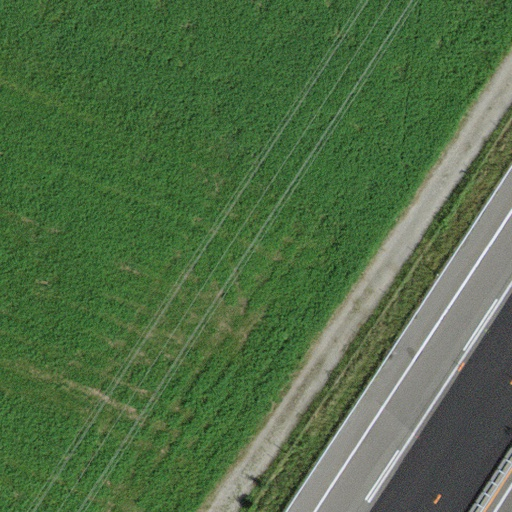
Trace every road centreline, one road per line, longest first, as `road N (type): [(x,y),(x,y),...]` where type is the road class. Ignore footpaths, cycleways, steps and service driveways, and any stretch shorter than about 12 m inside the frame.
road 1 (track): [(222,511),(511,79)]
road 2 (motorway): [(511,359),(410,511)]
